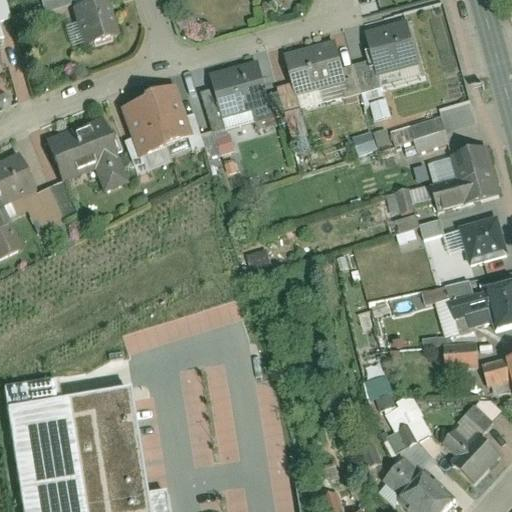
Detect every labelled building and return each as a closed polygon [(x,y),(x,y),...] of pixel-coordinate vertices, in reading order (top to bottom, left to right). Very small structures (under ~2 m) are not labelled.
[(66,0),(53,0),(41,4),(44,15),(69,8),(66,0)] [(117,42),(105,4),(75,14),(88,52),(117,42)] [(420,70),(407,26),(366,37),(378,81),(420,70)] [(348,86),(337,47),(287,60),(298,99),(348,86)] [(272,108),(261,70),(214,83),(225,121),(272,108)] [(191,139),(172,93),(124,113),(143,159),(191,139)] [(442,121),(391,135),(395,150),(414,145),(418,158),(448,149),(444,132),(476,124),(470,104),(439,112),(442,121)] [(304,114),(286,115),(288,137),(305,135),(304,114)] [(130,186),(104,124),(55,144),(71,183),(96,173),(105,196),(130,186)] [(354,142),(360,159),(378,152),(372,136),(354,142)] [(492,205),(479,156),(438,167),(443,186),(415,194),(423,224),(492,205)] [(36,198),(19,163),(0,171),(0,262),(21,253),(2,214),(36,198)] [(416,219),(393,224),(399,253),(421,249),(416,219)] [(460,232),(472,271),(511,260),(499,221),(460,232)] [(511,332),(511,288),(451,304),(456,323),(492,314),(497,336),(511,332)] [(423,296),(425,308),(448,303),(446,291),(423,296)] [(451,375),(479,371),(474,344),(446,349),(451,375)] [(128,393),(56,404),(53,383),(4,390),(21,511),(166,511),(164,495),(143,498),(128,393)] [(451,470),(473,489),(501,457),(481,440),(473,449),(453,431),(440,446),(458,461),(451,470)] [(193,446),(194,467),(218,466),(218,452),(237,451),(237,438),(214,439),(215,445),(193,446)] [(383,486),(413,511),(451,511),(457,505),(425,477),(419,483),(399,466),(383,486)]
